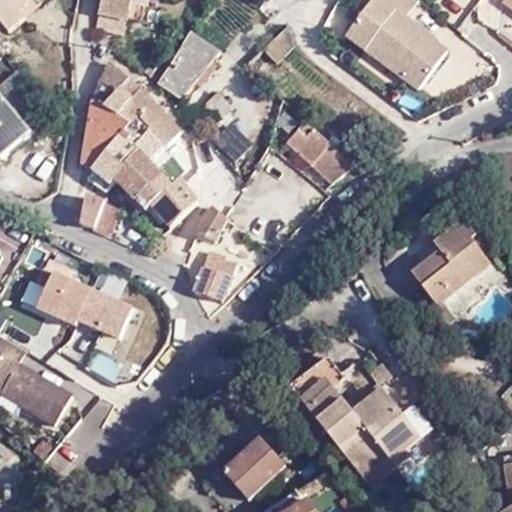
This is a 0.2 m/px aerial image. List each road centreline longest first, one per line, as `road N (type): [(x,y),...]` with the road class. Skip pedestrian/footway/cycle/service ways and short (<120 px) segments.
road 1 (unclassified): [(432,143),(343,198),(208,344)]
road 2 (residential): [(0,191),(181,284),(208,344)]
road 3 (unclassified): [(208,344),(52,511)]
road 4 (residential): [(432,143),(318,58),(290,0)]
road 5 (unknown): [(85,42),(152,73),(194,115)]
